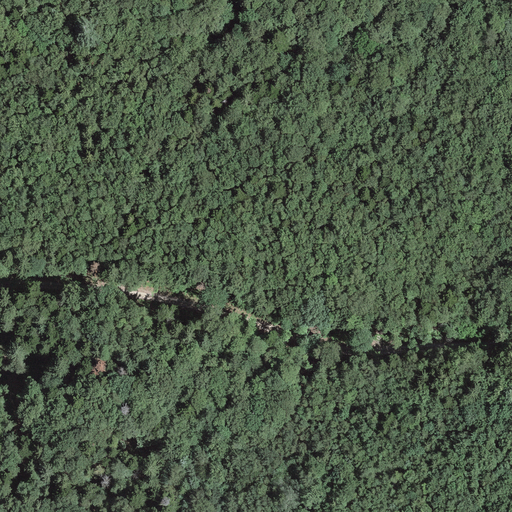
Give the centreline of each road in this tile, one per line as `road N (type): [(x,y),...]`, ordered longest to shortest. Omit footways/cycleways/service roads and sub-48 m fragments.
road 1 (track): [(511,347),(314,343),(140,303),(0,294)]
road 2 (track): [(307,0),(214,36),(0,57)]
